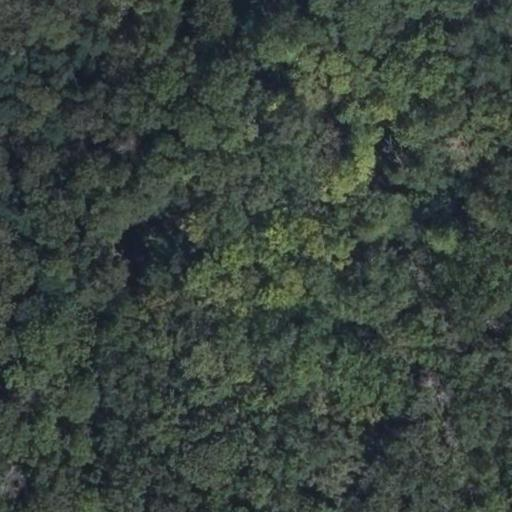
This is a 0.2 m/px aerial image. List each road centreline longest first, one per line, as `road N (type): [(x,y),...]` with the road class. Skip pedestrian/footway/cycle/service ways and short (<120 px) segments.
road 1 (track): [(0,127),(80,352)]
road 2 (track): [(80,352),(95,511)]
